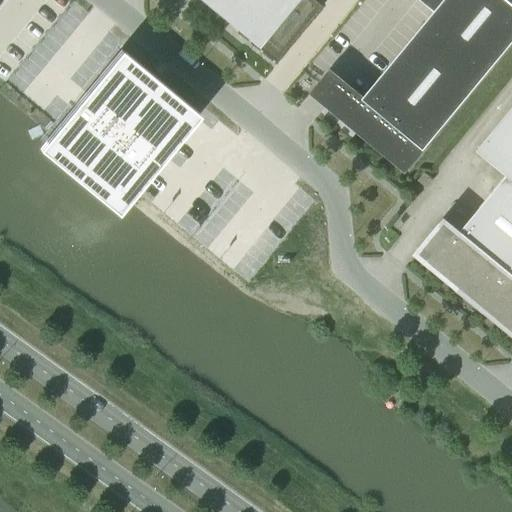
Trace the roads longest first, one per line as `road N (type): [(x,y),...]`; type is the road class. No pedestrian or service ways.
road 1 (unclassified): [(105,0),(330,185),(346,266),(363,289),(511,409)]
road 2 (secondary): [(235,511),(0,344)]
road 3 (unknown): [(363,289),(511,88)]
road 4 (secondary): [(0,398),(159,511)]
